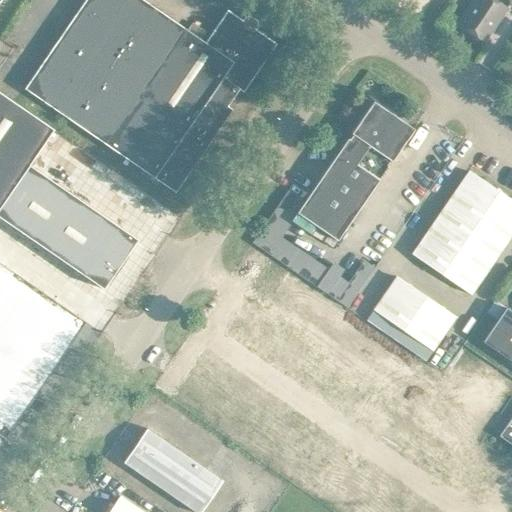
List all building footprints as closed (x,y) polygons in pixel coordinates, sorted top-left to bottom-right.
[(82,0),(25,83),(175,186),(233,103),(228,100),(239,83),(244,87),(277,38),(256,24),(259,21),(258,15),(251,10),(245,11),(243,15),(228,4),(206,37),(152,0),(82,0)] [(503,0),(470,0),(458,18),(485,36),(508,3),(503,0)] [(0,211),(104,283),(138,234),(29,159),(54,123),(0,85),(0,211)] [(374,95),(352,128),(353,129),(350,134),(348,133),(297,207),(338,235),(356,209),(389,161),(388,160),(391,155),(392,156),(415,124),(374,95)] [(471,289),(511,230),(511,195),(469,166),(412,248),(471,289)] [(269,252),(174,390),(350,511),(474,511),(490,490),(511,505),(511,465),(473,438),(511,381),(511,374),(466,344),(446,374),(269,252)] [(0,434),(83,313),(0,255),(0,434)] [(374,304),(433,345),(456,312),(396,271),(374,304)] [(483,336),(511,356),(511,306),(506,302),(483,336)] [(511,412),(500,431),(511,439),(511,412)] [(124,457),(200,509),(223,475),(147,423),(124,457)] [(104,511),(151,511),(120,490),(104,511)]
